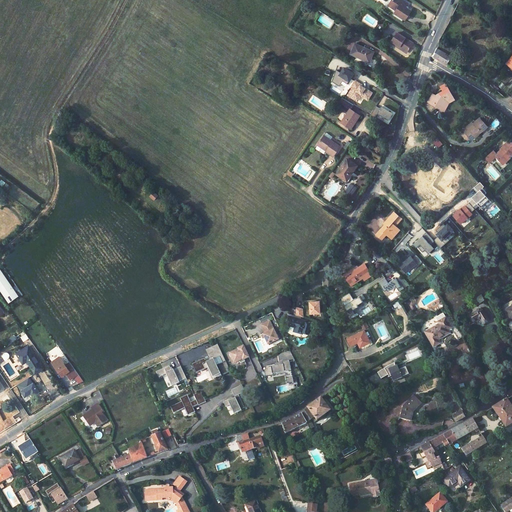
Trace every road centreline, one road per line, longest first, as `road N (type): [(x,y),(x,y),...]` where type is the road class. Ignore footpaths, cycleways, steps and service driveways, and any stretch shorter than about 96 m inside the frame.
road 1 (residential): [(321,281),(92,385),(0,442)]
road 2 (residential): [(320,392),(272,425),(117,473),(60,511)]
road 3 (residential): [(423,60),(404,138),(321,281)]
road 4 (track): [(0,251),(49,203),(51,131),(100,44)]
road 5 (residential): [(407,447),(389,448),(350,380),(320,392)]
